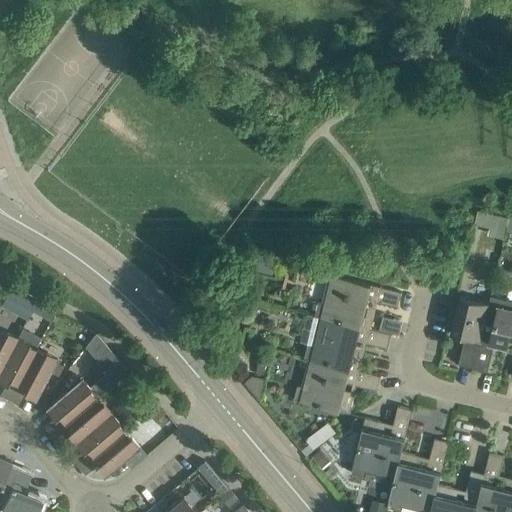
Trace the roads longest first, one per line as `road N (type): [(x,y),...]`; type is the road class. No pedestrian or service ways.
road 1 (tertiary): [(222,405),(141,311),(74,255),(1,212)]
road 2 (residential): [(511,409),(424,386),(412,373),(426,295)]
road 3 (unclassified): [(95,511),(222,405)]
road 4 (tertiary): [(312,511),(222,405)]
road 5 (residential): [(95,511),(26,430),(0,412)]
